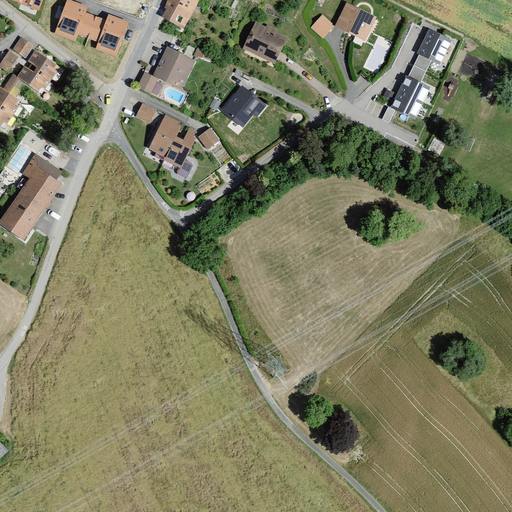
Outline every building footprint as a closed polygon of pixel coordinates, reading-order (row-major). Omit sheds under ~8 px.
[(42,0),(10,0),(39,11),(42,0)] [(88,7),(70,0),(67,0),(55,34),(75,41),(78,35),(98,42),(95,49),(116,57),(129,22),(109,14),(106,20),(86,12),(88,7)] [(199,0),(167,0),(163,8),(166,10),(161,19),(183,31),(199,0)] [(377,18),(347,4),(335,27),(365,42),(377,18)] [(324,38),(335,25),(323,14),(311,26),(324,38)] [(243,54),(276,69),(289,40),(257,24),(243,54)] [(447,35),(428,27),(413,62),(426,68),(430,60),(434,63),(447,35)] [(34,46),(20,37),(12,50),(26,59),(34,46)] [(162,79),(183,89),(197,62),(168,48),(154,77),(145,73),(138,88),(154,96),(162,79)] [(0,66),(0,67),(8,73),(18,57),(10,52),(0,66)] [(60,67),(37,52),(31,62),(39,67),(35,73),(25,67),(18,77),(15,75),(5,91),(0,88),(0,128),(5,132),(24,103),(17,98),(26,84),(43,94),(60,67)] [(419,82),(426,68),(413,62),(406,76),(404,75),(390,105),(395,108),(409,115),(424,85),(419,82)] [(431,84),(423,101),(430,104),(438,87),(431,84)] [(224,113),(244,128),(254,116),(259,120),(269,107),(243,88),(224,113)] [(388,122),(395,108),(390,105),(387,104),(380,118),(388,122)] [(142,105),(136,118),(152,125),(158,112),(142,105)] [(183,123),(166,115),(150,150),(165,157),(164,161),(181,169),(197,134),(189,130),(184,140),(176,137),(183,123)] [(198,138),(208,151),(221,142),(210,129),(198,138)] [(62,173),(35,155),(22,173),(30,179),(0,221),(0,223),(24,240),(63,184),(57,180),(62,173)] [(0,441),(0,459),(9,452),(0,441)]
